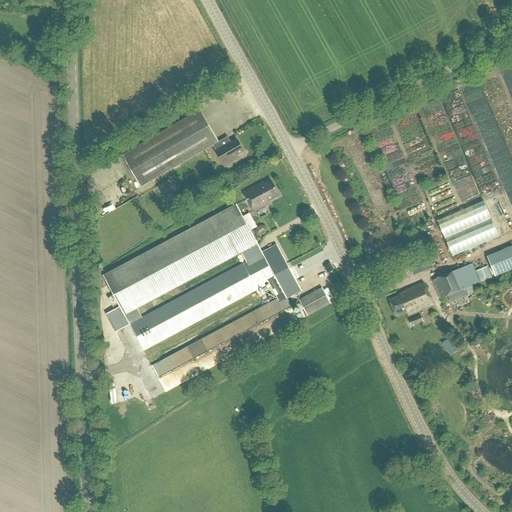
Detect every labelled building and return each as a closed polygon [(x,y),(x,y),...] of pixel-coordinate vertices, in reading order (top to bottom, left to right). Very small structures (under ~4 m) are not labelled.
[(219,142),(201,110),(123,156),(141,188),(214,146),(226,167),(239,160),(237,157),(245,152),(238,140),(231,144),(228,137),(219,142)] [(452,153),(444,157),(447,162),(455,158),(452,153)] [(182,208),(178,200),(175,201),(170,191),(174,189),(169,180),(154,188),(169,215),(182,208)] [(278,195),(270,180),(260,186),(259,184),(243,193),(254,213),(270,204),(268,201),(278,195)] [(438,222),(453,257),(499,238),(484,202),(438,222)] [(275,277),(263,255),(263,254),(236,204),(235,205),(103,275),(120,306),(106,314),(156,408),(171,400),(167,393),(299,322),(290,306),(287,300),(286,298),(284,294),(277,298),(261,306),(257,308),(152,365),(144,350),(251,293),(258,289),(269,284),(276,280),(275,277)] [(269,249),(279,246),(276,238),(266,241),(269,249)] [(286,298),(287,300),(294,296),(301,292),(277,247),(263,255),(275,277),(276,280),(284,294),(286,298)] [(496,277),(511,270),(511,248),(489,259),(496,277)] [(429,257),(423,259),(426,270),(433,267),(429,257)] [(451,302),(467,296),(464,289),(476,284),(468,266),(433,281),(441,300),(448,297),(451,302)] [(488,266),(476,271),(480,282),(492,277),(488,266)] [(274,292),(274,293),(277,298),(284,294),(276,280),(269,284),(274,292)] [(408,314),(434,302),(425,282),(406,290),(406,292),(389,300),(396,316),(406,311),(408,314)] [(308,316),(331,304),(322,288),(299,300),(308,316)] [(412,326),(423,321),(421,316),(409,320),(412,326)] [(440,351),(445,343),(440,339),(435,347),(440,351)]
